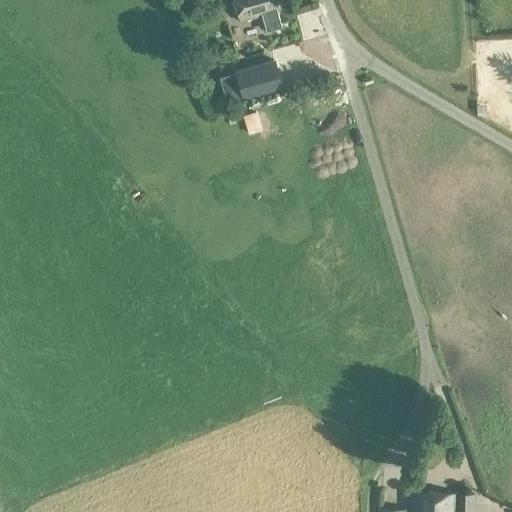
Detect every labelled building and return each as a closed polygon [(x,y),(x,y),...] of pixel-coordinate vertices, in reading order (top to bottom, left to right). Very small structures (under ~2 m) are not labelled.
[(280,11),(276,0),(235,0),(241,21),(262,16),(266,29),(281,25),(278,11),(280,11)] [(511,16),(511,0),(501,0),(503,18),(511,16)] [(225,30),(197,33),(199,48),(226,44),(225,30)] [(275,60),(236,71),(244,99),(283,88),(275,60)] [(204,67),(211,86),(229,79),(222,61),(204,67)] [(473,511),(474,495),(413,493),(411,511),(473,511)]
